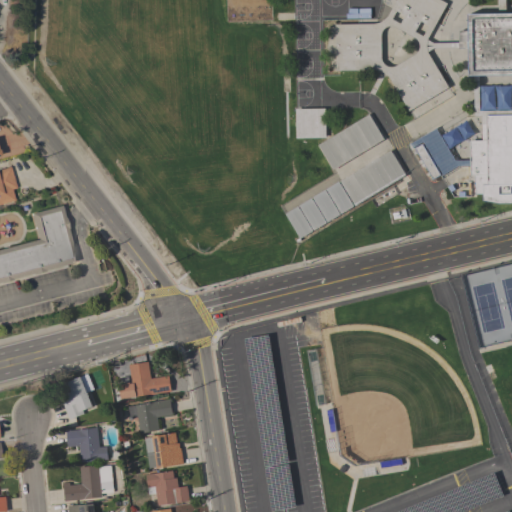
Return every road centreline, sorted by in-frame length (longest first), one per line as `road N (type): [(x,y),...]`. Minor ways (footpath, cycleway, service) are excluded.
road 1 (residential): [(221,511),(195,351),(147,272),(0,80)]
road 2 (secondary): [(324,284),(511,236)]
road 3 (secondary): [(176,321),(324,284)]
